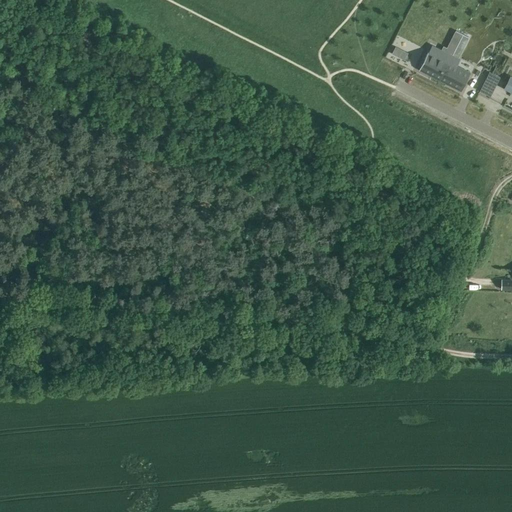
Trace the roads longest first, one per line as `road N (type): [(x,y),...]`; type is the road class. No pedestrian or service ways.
road 1 (track): [(511,355),(287,319),(0,295)]
road 2 (residential): [(402,86),(511,142)]
